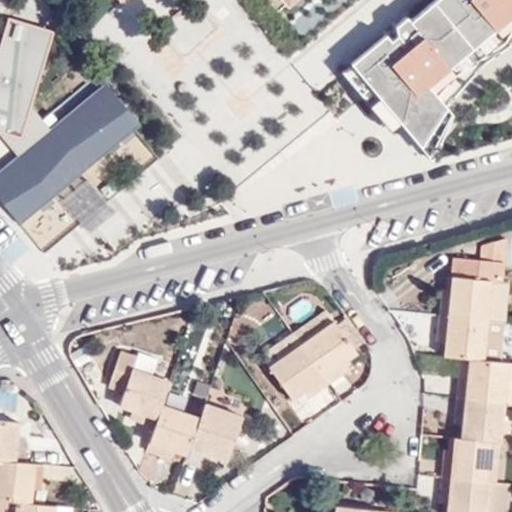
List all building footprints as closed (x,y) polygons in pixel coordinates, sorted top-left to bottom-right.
[(511,0),(424,0),(351,61),(430,161),(452,114),(429,86),(511,15),(511,0)] [(0,184),(23,215),(18,219),(20,221),(138,130),(144,125),(110,82),(62,119),(55,110),(46,117),(35,103),(52,27),(9,15),(9,17),(0,47),(0,128),(24,135),(20,151),(0,166),(0,184)] [(0,128),(20,151),(24,135),(0,128)] [(91,231),(114,213),(86,180),(64,196),(91,231)] [(468,357),(483,359),(487,319),(491,279),(502,280),(503,261),(505,231),(483,238),(483,259),(452,256),(449,288),(449,295),(440,294),(436,335),(444,335),(444,341),(443,355),(460,356),(468,357)] [(504,321),(508,281),(502,280),(491,279),(487,319),(504,321)] [(286,308),(280,299),(273,304),(279,313),(286,308)] [(283,318),(289,314),(286,308),(279,313),(283,318)] [(333,318),(325,308),(292,331),(300,342),(333,318)] [(235,334),(240,318),(233,315),(227,332),(235,334)] [(346,359),(357,352),(333,318),(300,342),(329,382),(346,370),(341,363),(346,359)] [(268,364),(300,342),(292,331),(260,353),(268,364)] [(307,387),(313,394),(329,382),(300,342),(268,364),(292,399),(303,390),(307,387)] [(137,412),(135,420),(154,426),(162,402),(170,380),(152,373),(134,367),(137,355),(120,350),(108,386),(122,391),(118,405),(131,410),(137,412)] [(157,356),(139,350),(137,355),(134,367),(152,373),(157,356)] [(468,357),(460,356),(458,375),(466,375),(468,357)] [(466,375),(458,375),(456,395),(505,401),(508,361),(483,359),(468,357),(466,375)] [(346,370),(351,366),(346,359),(341,363),(346,370)] [(197,394),(205,397),(210,383),(202,380),(197,394)] [(303,390),(308,397),(313,394),(307,387),(303,390)] [(501,441),(505,401),(456,395),(454,416),(462,417),(461,423),(460,437),(494,441),(501,441)] [(241,415),(204,401),(199,415),(188,447),(207,454),(210,444),(229,450),(241,415)] [(154,426),(146,450),(166,457),(169,449),(173,450),(185,454),(188,447),(199,415),(162,402),(154,426)] [(0,418),(0,458),(23,461),(25,441),(16,439),(17,434),(19,421),(0,418)] [(494,441),(460,437),(453,436),(452,450),(452,456),(441,455),(439,476),(490,481),(494,445),(494,441)] [(229,450),(210,444),(207,454),(225,460),(229,450)] [(33,482),(42,483),(44,463),(23,461),(0,458),(0,498),(15,500),(31,501),(31,498),(32,488),(33,482)] [(486,511),(490,481),(439,476),(438,495),(447,496),(446,502),(445,511),(486,511)] [(506,511),(507,502),(494,500),(496,481),(490,481),(486,511),(506,511)] [(0,498),(0,511),(13,511),(15,500),(0,498)] [(54,511),(56,504),(43,503),(31,501),(15,500),(13,511),(54,511)]
